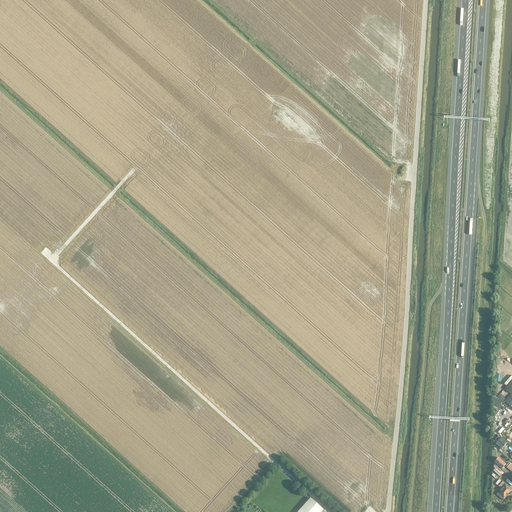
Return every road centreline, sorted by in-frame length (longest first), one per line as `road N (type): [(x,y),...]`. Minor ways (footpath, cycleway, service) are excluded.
road 1 (motorway): [(449,511),(483,0)]
road 2 (motorway): [(465,0),(435,511)]
